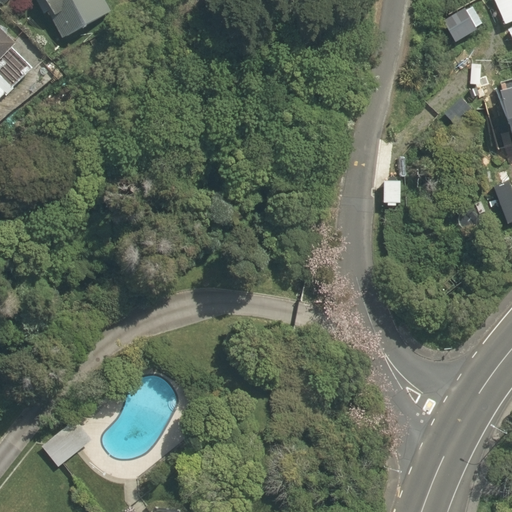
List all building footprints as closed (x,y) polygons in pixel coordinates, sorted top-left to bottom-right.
[(0,0),(0,23),(3,28),(36,6),(32,0),(0,0)] [(36,0),(67,46),(113,16),(102,0),(36,0)] [(464,0),(459,0),(436,16),(452,40),(479,21),(464,0)] [(0,88),(27,64),(0,34),(0,88)] [(511,68),(481,78),(501,144),(511,140),(511,68)]
